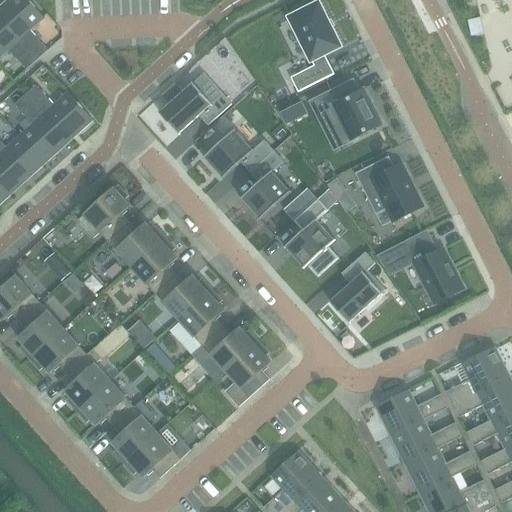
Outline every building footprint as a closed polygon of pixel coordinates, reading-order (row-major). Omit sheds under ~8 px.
[(7,5),(0,10),(0,18),(38,61),(49,51),(31,31),(45,19),(28,0),(8,0),(5,3),(7,5)] [(291,18),(312,61),(341,47),(319,4),(291,18)] [(0,59),(10,50),(27,70),(38,61),(0,18),(0,59)] [(481,18),(468,21),(472,37),(484,34),(481,18)] [(331,76),(324,62),(292,78),(299,92),(331,76)] [(161,112),(160,113),(180,136),(181,135),(180,134),(200,116),(209,126),(233,105),(205,74),(193,84),(193,83),(192,84),(193,85),(184,93),(176,84),(162,96),(170,105),(161,113),(161,112)] [(347,83),(314,99),(321,114),(327,111),(335,128),(343,124),(352,140),(382,125),(365,91),(353,96),(347,83)] [(37,86),(26,95),(68,142),(79,132),(80,134),(92,124),(90,122),(93,120),(69,93),(55,105),(37,86)] [(26,95),(16,105),(33,125),(20,137),(44,163),(46,162),(48,163),(59,153),(58,151),(68,142),(26,95)] [(236,131),(206,158),(225,180),(242,164),(251,174),(275,152),(266,141),(254,151),(236,131)] [(0,140),(0,161),(21,185),(31,175),(33,177),(44,167),(43,165),(44,163),(20,137),(7,148),(0,140)] [(260,184),(243,200),(262,221),(292,193),(274,173),(285,163),(275,152),(251,174),(260,184)] [(0,161),(0,206),(12,196),(10,194),(21,185),(0,161)] [(368,168),(356,174),(377,215),(387,209),(394,222),(424,207),(402,164),(373,179),(368,168)] [(339,200),(349,194),(339,180),(329,187),(339,200)] [(109,242),(130,224),(122,215),(131,207),(124,200),(127,197),(119,188),(116,191),(115,189),(79,221),(95,239),(101,233),(109,242)] [(304,232),(285,248),(286,249),(287,248),(304,268),(303,269),(304,269),(308,266),(319,277),(340,259),(329,247),(336,241),(335,240),(334,241),(317,221),(328,211),(318,200),(294,221),(304,232)] [(130,224),(109,242),(132,268),(165,239),(156,229),(153,232),(147,224),(138,233),(130,224)] [(396,248),(398,253),(403,262),(430,248),(423,234),(396,248)] [(165,239),(132,268),(156,294),(177,276),(169,267),(177,259),(171,252),(174,249),(165,239)] [(435,305),(464,289),(444,249),(414,264),(435,305)] [(331,301),(330,302),(350,325),(351,324),(350,323),(382,295),(382,296),(383,295),(382,294),(386,291),(368,271),(376,264),(366,253),(342,274),(351,284),(332,302),(331,301)] [(177,276),(156,294),(179,321),(212,291),(203,281),(200,284),(194,277),(185,285),(177,276)] [(20,323),(41,304),(17,277),(0,292),(0,318),(3,322),(12,314),(20,323)] [(216,319),(225,311),(218,304),(221,301),(212,291),(179,321),(203,347),(224,328),(216,319)] [(32,359),(64,330),(41,304),(20,323),(28,331),(19,340),(25,347),(23,349),(32,359)] [(232,337),(224,328),(203,347),(226,373),(259,343),(250,333),(247,336),(241,329),(232,337)] [(59,366),(67,375),(88,356),(64,330),(32,359),(41,369),(43,367),(50,374),(59,366)] [(225,393),(240,408),(271,380),(263,371),(272,363),(265,356),(268,353),(259,343),(226,373),(236,383),(225,393)] [(463,384),(447,392),(453,405),(509,377),(494,348),(462,364),(455,368),(463,384)] [(88,356),(67,375),(75,384),(66,392),(72,399),(69,401),(78,411),(111,382),(96,365),(102,360),(94,350),(88,356)] [(491,421),(511,410),(511,383),(509,377),(453,405),(460,418),(484,406),(491,421)] [(135,408),(111,382),(78,411),(87,422),(90,419),(97,426),(106,418),(114,427),(135,408)] [(392,437),(424,421),(448,409),(441,395),(417,407),(409,391),(377,406),(392,437)] [(135,408),(114,427),(122,436),(113,444),(119,451),(116,454),(125,464),(158,434),(135,408)] [(498,435),(506,450),(511,446),(511,410),(491,421),(467,433),(474,447),(498,435)] [(424,421),(392,437),(393,438),(391,439),(398,453),(400,452),(407,465),(439,449),(463,437),(456,424),(432,436),(424,421)] [(158,434),(125,464),(134,474),(137,471),(144,478),(153,470),(161,479),(182,460),(191,452),(167,426),(158,434)] [(511,446),(506,450),(482,462),(488,475),(511,463),(511,446)] [(414,480),(421,494),(453,478),(477,466),(470,452),(446,464),(439,449),(407,465),(408,467),(406,468),(412,481),(414,480)] [(267,511),(281,511),(320,477),(298,452),(272,476),(284,490),(264,508),(267,511)] [(320,477),(281,511),(302,511),(304,511),(327,511),(341,500),(339,497),(341,495),(330,484),(329,486),(320,477)] [(460,493),(453,478),(421,494),(422,495),(420,496),(427,510),(429,509),(430,511),(454,511),(491,494),(484,481),(460,493)] [(511,482),(496,490),(503,504),(511,499),(511,482)] [(491,494),(454,511),(486,511),(497,507),(491,494)] [(354,511),(353,510),(352,511),(341,500),(327,511),(354,511)]
